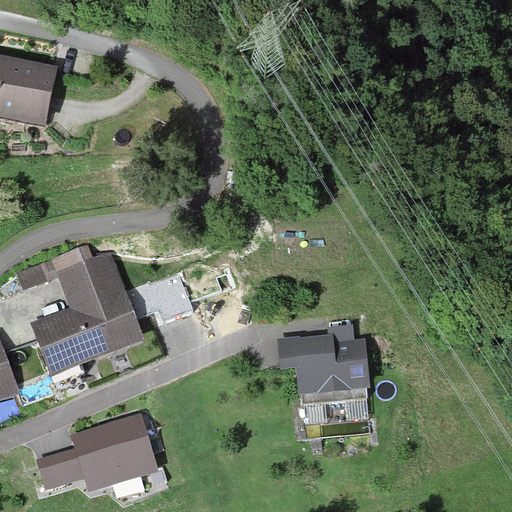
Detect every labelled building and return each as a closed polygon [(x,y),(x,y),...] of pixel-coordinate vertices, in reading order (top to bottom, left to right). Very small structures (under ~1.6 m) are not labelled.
[(14,60),(0,56),(0,120),(45,130),(58,69),(14,60)] [(57,273),(93,259),(88,246),(52,260),(57,273)] [(93,259),(57,273),(59,279),(71,310),(66,311),(30,325),(37,343),(50,378),(145,342),(136,319),(130,305),(126,293),(110,253),(93,259)] [(52,260),(16,273),(23,292),(59,279),(57,273),(52,260)] [(130,305),(136,319),(159,311),(148,284),(126,293),(130,305)] [(328,328),(329,336),(334,336),(334,343),(355,341),(353,326),(328,328)] [(301,337),(277,340),(281,372),(296,371),(299,397),(370,391),(365,340),(355,341),(334,343),(334,336),(329,336),(314,338),(301,339),(301,337)] [(0,402),(20,395),(18,390),(5,354),(0,340),(0,402)] [(37,343),(5,354),(18,390),(50,378),(37,343)] [(141,415),(71,436),(76,450),(85,482),(90,495),(160,473),(141,415)] [(85,482),(76,450),(37,462),(46,493),(85,482)]
